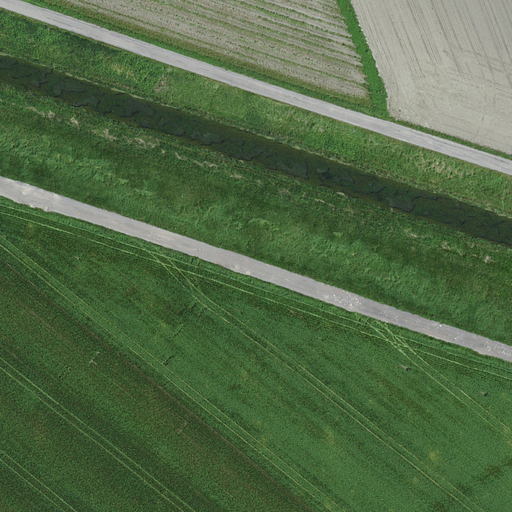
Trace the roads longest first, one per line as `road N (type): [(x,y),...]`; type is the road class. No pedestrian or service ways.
road 1 (track): [(0,185),(511,355)]
road 2 (track): [(511,168),(8,0)]
